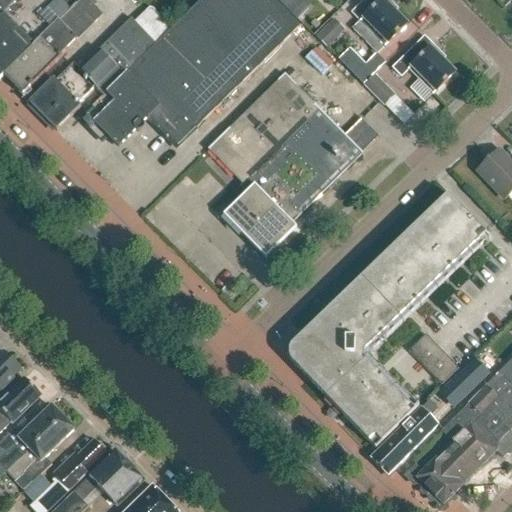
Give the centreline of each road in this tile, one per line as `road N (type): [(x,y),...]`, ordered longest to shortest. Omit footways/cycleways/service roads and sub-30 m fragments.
road 1 (residential): [(223,365),(511,92)]
road 2 (tertiary): [(0,141),(223,365)]
road 3 (unclassified): [(184,511),(0,320)]
road 4 (tertiary): [(223,365),(367,511)]
